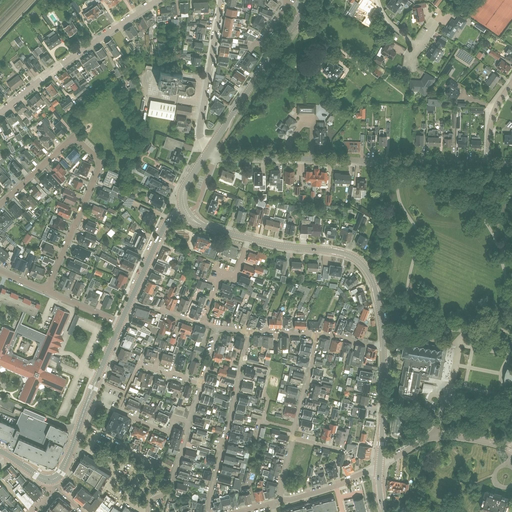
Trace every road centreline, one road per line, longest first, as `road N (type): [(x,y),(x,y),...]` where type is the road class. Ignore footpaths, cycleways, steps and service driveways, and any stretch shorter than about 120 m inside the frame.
road 1 (residential): [(490,164),(215,155)]
road 2 (residential): [(44,290),(98,169),(95,156),(70,139),(0,204)]
road 3 (secondary): [(248,238),(360,262),(374,286),(383,345)]
road 4 (residential): [(187,421),(174,417),(167,432),(117,410),(139,365),(201,384)]
road 5 (residential): [(0,112),(157,0)]
road 6 (residential): [(209,511),(248,330)]
road 7 (residential): [(208,150),(199,130),(220,0)]
road 8 (residential): [(379,466),(434,435),(509,448)]
road 9 (tertiary): [(120,323),(162,228),(185,210)]
road 10 (secondary): [(232,113),(303,9)]
road 11 (secondary): [(383,345),(379,466)]
road 12 (unclassified): [(147,511),(107,488),(118,470),(73,442)]
